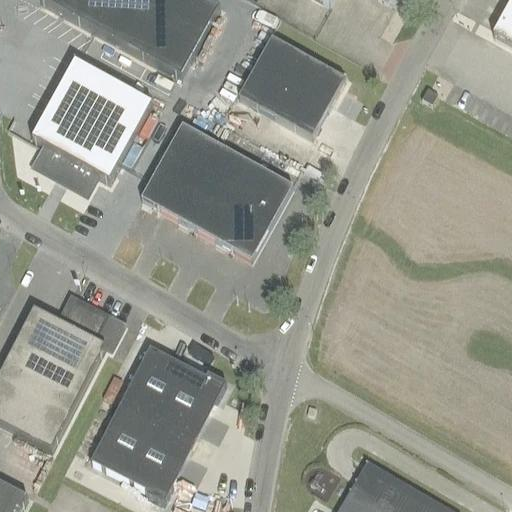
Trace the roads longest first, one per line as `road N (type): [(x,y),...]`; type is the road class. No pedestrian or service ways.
road 1 (unclassified): [(285,367),(350,184),(448,0)]
road 2 (unclassified): [(285,367),(238,349),(0,214)]
road 3 (unclassified): [(256,511),(285,367)]
